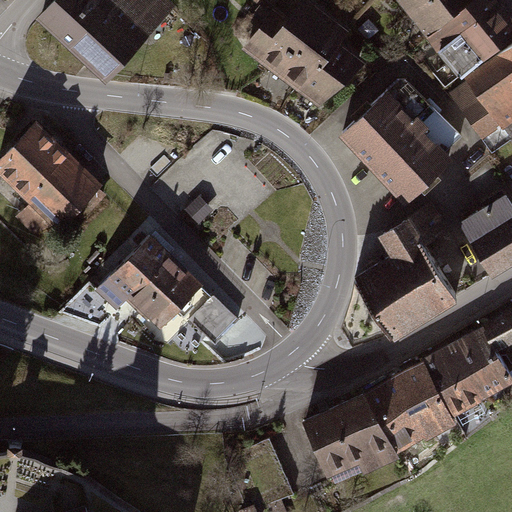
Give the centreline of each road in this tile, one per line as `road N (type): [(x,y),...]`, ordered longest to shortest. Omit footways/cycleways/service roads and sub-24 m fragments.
road 1 (tertiary): [(296,350),(328,311),(343,265),(339,208),(316,162),(287,135),(239,111),(64,89)]
road 2 (residential): [(0,426),(247,416),(282,403),(296,350)]
road 3 (tertiary): [(0,317),(195,383),(250,376),(296,350)]
road 4 (residential): [(64,89),(64,105),(256,308)]
road 5 (residential): [(296,350),(305,364),(324,368),(368,360),(511,277)]
